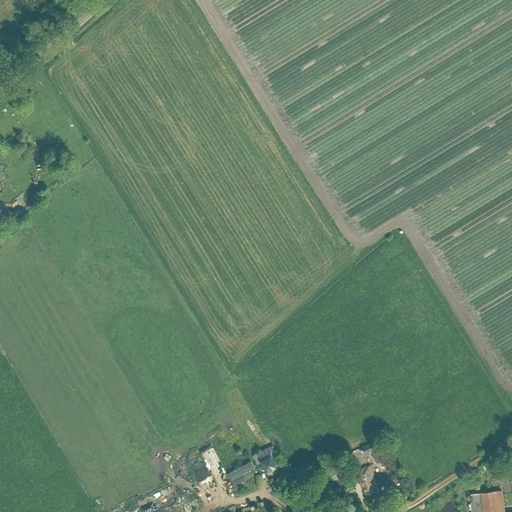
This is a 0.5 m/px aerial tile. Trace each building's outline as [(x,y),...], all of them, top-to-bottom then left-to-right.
[(26,223),(32,233),(39,229),(33,220),(26,223)] [(15,245),(31,234),(28,229),(12,240),(15,245)] [(385,459),(376,440),(361,447),(364,454),(370,451),(376,464),(385,459)] [(273,444),(257,452),(253,454),(257,464),(262,462),(271,479),(286,470),(273,444)] [(347,463),(354,461),(352,453),(345,455),(347,463)] [(252,461),(229,474),(233,480),(244,474),(247,479),(256,474),(253,470),(256,468),(252,461)] [(365,494),(378,490),(370,464),(356,468),(365,494)] [(206,495),(203,487),(195,490),(201,508),(212,504),(208,494),(206,495)] [(471,501),(470,501),(471,511),(511,511),(505,511),(504,511),(502,490),(478,492),(478,494),(470,495),(471,501)] [(272,511),(269,503),(244,511),(272,511)]
